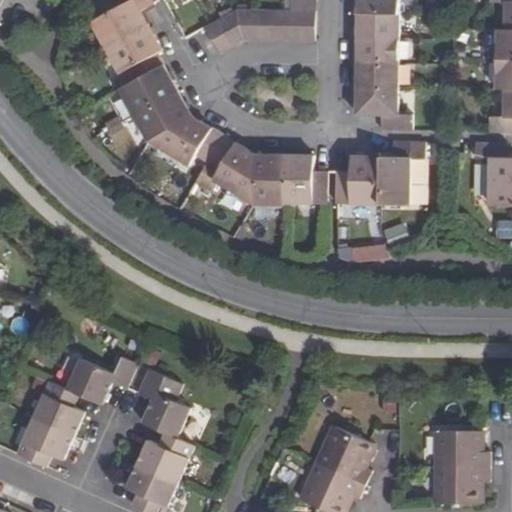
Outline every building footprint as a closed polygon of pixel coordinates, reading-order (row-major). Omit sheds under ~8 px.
[(106,0),(90,9),(87,11),(93,21),(119,6),(114,0),(106,0)] [(154,4),(151,0),(124,0),(125,2),(93,21),(107,48),(148,25),(141,12),(145,9),(154,4)] [(400,0),(359,0),(359,14),(401,15),(400,0)] [(244,39),(237,10),(234,12),(218,20),(233,46),(244,39)] [(253,11),(237,10),(244,39),(256,40),(257,11),(253,11)] [(272,40),(272,11),(257,11),(256,40),(272,40)] [(285,11),(272,11),(272,40),(285,40),(285,11)] [(285,40),(301,40),(301,11),(292,11),(285,11),(285,40)] [(301,11),(301,40),(315,41),(316,11),(301,11)] [(400,39),(401,15),(359,14),(359,26),(359,38),(400,39)] [(233,46),(218,20),(209,25),(205,29),(219,54),(233,46)] [(158,44),(148,25),(107,48),(120,73),(129,68),(136,80),(163,65),(157,53),(162,51),(158,44)] [(511,28),(506,29),(497,29),(497,59),(511,58),(511,28)] [(400,63),(400,39),(359,38),(359,50),(358,62),(400,63)] [(511,58),(497,59),(497,89),(505,89),(511,88),(511,58)] [(400,88),(400,63),(358,62),(358,74),(358,87),(400,88)] [(170,78),(163,65),(136,80),(121,88),(136,115),(177,92),(170,78)] [(129,68),(120,73),(115,76),(121,88),(136,80),(129,68)] [(400,113),(400,88),(358,87),(358,103),(358,115),(382,115),(382,129),(414,130),(413,114),(400,113)] [(511,88),(505,89),(504,116),(490,116),(490,131),(511,131),(511,88)] [(184,103),(177,92),(136,115),(150,139),(192,116),(184,103)] [(207,126),(192,116),(150,139),(191,164),(197,155),(209,162),(225,136),(207,126)] [(242,147),(225,136),(209,162),(221,169),(215,179),(255,203),(257,156),(242,147)] [(427,143),(394,142),(394,150),(393,156),(382,156),(380,203),(409,203),(410,157),(427,157),(427,143)] [(511,157),(508,158),(508,144),(477,144),(476,158),(490,158),(490,205),(511,205),(511,157)] [(328,203),(329,172),(316,172),(316,155),(303,156),(286,156),(285,202),(328,203)] [(273,156),(257,156),(255,203),(285,204),(285,202),(286,156),(273,156)] [(366,157),(351,157),(351,172),(339,172),(338,203),(380,203),(382,156),(366,157)] [(355,262),(391,258),(390,243),(354,247),(355,262)] [(128,389),(139,365),(123,358),(116,374),(83,359),(69,389),(81,394),(104,404),(114,382),(128,389)] [(150,370),(140,394),(155,401),(145,423),(168,432),(180,438),(193,407),(160,393),(167,377),(150,370)] [(69,389),(52,381),(36,418),(76,436),(87,412),(75,407),(81,394),(69,389)] [(65,461),(76,436),(36,418),(20,454),(50,467),(55,456),(65,461)] [(367,468),(377,445),(372,442),(338,427),(322,464),(369,485),(375,471),(367,468)] [(493,468),(493,453),(485,453),(485,432),(442,431),(441,467),(493,468)] [(180,483),(196,445),(180,438),(168,432),(162,445),(150,440),(139,465),(180,483)] [(363,499),(369,485),(322,464),(306,501),(319,507),(331,511),(346,511),(354,495),(363,499)] [(149,511),(167,511),(180,483),(139,465),(129,489),(140,494),(135,506),(149,511)] [(493,483),(493,468),(441,467),(441,503),(484,504),(484,483),(493,483)]
